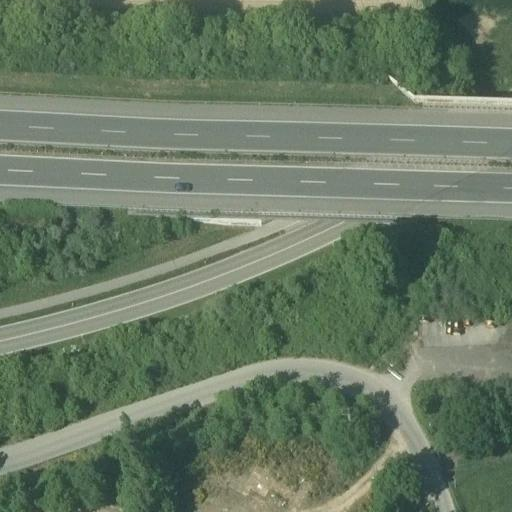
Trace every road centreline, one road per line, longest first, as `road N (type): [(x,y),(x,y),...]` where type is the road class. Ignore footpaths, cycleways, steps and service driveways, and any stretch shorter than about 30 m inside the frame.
road 1 (tertiary): [(0,341),(125,305),(276,247),(416,184),(511,125)]
road 2 (motorway): [(0,181),(511,193)]
road 3 (motorway): [(511,148),(0,138)]
